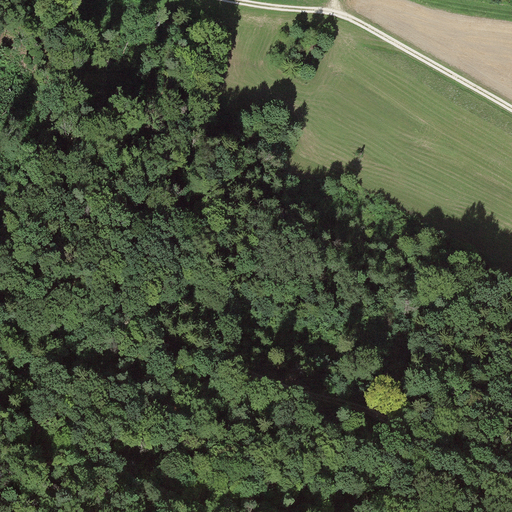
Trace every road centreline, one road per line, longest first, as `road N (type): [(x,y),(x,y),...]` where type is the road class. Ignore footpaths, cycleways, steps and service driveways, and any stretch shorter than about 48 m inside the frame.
road 1 (track): [(0,274),(412,431),(511,485)]
road 2 (track): [(511,108),(335,10),(227,0)]
